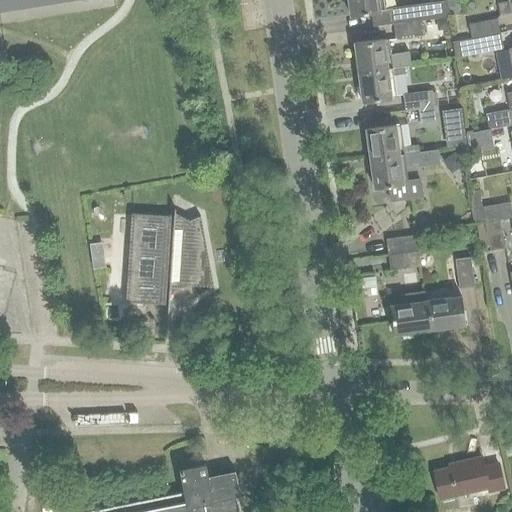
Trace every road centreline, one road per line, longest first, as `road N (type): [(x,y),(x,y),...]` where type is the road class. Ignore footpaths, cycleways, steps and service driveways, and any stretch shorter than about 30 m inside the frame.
road 1 (tertiary): [(330,392),(275,0)]
road 2 (residential): [(186,389),(133,375),(0,371)]
road 3 (residential): [(330,392),(511,390)]
road 4 (residential): [(30,399),(186,389)]
road 5 (residential): [(186,389),(330,392)]
road 6 (tertiary): [(357,511),(330,392)]
